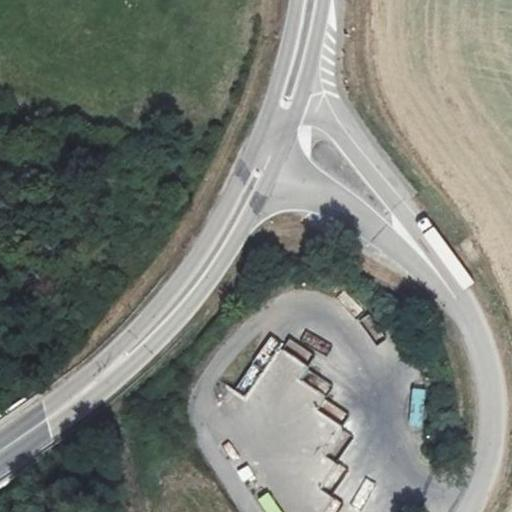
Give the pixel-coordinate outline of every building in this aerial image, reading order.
[(352,318),(362,311),(347,288),(337,295),(352,318)] [(308,370),(302,382),(325,392),(330,380),(308,370)] [(411,407),(409,443),(422,444),(424,408),(411,407)] [(320,418),(314,437),(334,443),(340,424),(320,418)] [(320,489),(336,494),(345,465),(329,460),(320,489)] [(256,498),(264,511),(279,511),(266,491),(256,498)]
